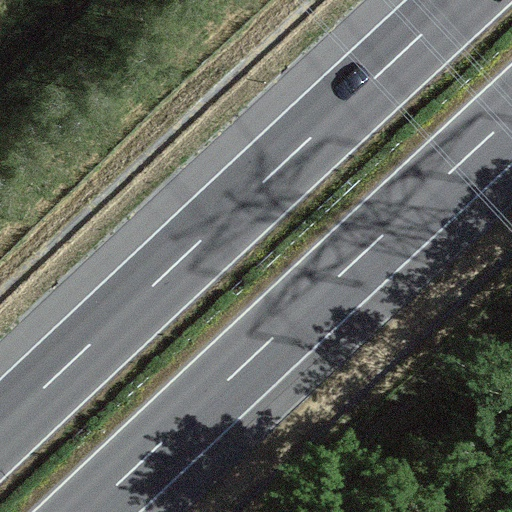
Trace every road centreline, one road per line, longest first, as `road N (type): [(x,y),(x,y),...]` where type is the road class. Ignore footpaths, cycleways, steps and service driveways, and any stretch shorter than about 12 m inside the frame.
road 1 (motorway): [(460,0),(0,430)]
road 2 (motorway): [(88,511),(511,116)]
